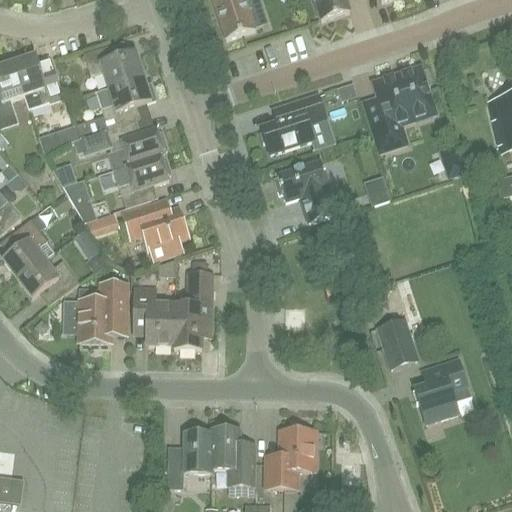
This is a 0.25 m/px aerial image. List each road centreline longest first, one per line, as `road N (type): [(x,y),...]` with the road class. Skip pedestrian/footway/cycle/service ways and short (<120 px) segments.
road 1 (residential): [(190,113),(511,7)]
road 2 (residential): [(264,392),(249,282),(190,113)]
road 3 (residential): [(264,392),(79,389),(39,373),(0,336)]
road 4 (residential): [(397,511),(374,436),(352,401),(264,392)]
road 5 (residential): [(0,24),(40,33),(143,4)]
